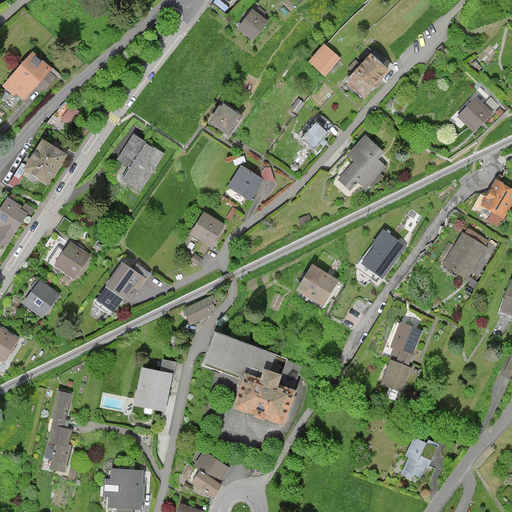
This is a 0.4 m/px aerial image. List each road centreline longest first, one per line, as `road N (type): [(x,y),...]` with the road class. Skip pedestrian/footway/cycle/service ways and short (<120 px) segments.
road 1 (residential): [(466,0),(300,182),(227,244),(232,293),(189,361),(156,511)]
road 2 (residential): [(185,3),(187,18),(0,288)]
road 3 (residential): [(0,164),(157,10),(185,3)]
road 4 (residential): [(430,511),(511,408)]
